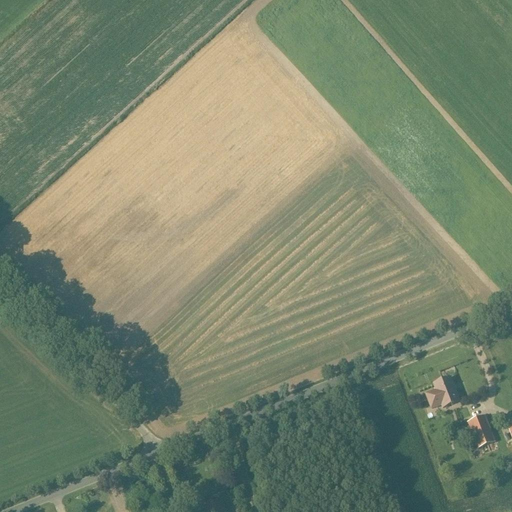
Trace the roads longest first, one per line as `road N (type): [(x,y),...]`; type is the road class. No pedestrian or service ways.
road 1 (unclassified): [(161,452),(511,310)]
road 2 (unclassified): [(161,452),(0,291)]
road 3 (unclassified): [(12,511),(161,452)]
